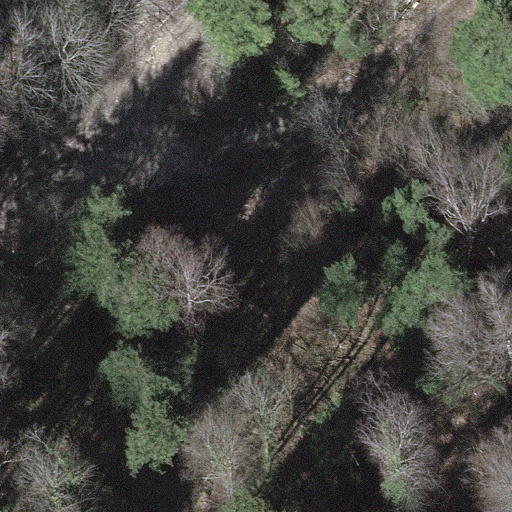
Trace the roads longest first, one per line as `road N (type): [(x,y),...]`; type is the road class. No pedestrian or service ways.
road 1 (track): [(454,0),(302,125),(171,169),(130,158),(143,124),(235,0)]
road 2 (track): [(130,158),(0,229)]
